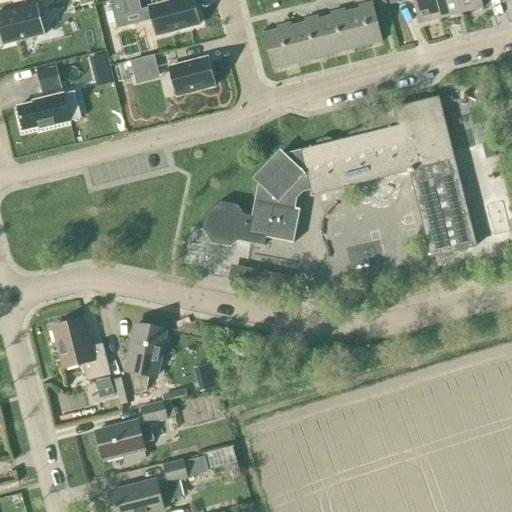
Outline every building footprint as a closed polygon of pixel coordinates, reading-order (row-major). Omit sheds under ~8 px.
[(142,11),(138,0),(117,0),(110,2),(114,18),(142,11)] [(192,0),(184,0),(153,8),(160,35),(199,26),(192,0)] [(412,0),(419,24),(440,19),(435,0),(412,0)] [(435,0),(440,19),(461,14),(457,0),(435,0)] [(457,0),(461,14),(483,8),(480,0),(457,0)] [(359,10),(345,14),(354,50),(382,42),(372,3),(359,7),(359,10)] [(38,5),(0,14),(0,38),(2,47),(45,35),(38,5)] [(332,17),(318,20),(328,56),(354,50),(345,14),(344,10),(331,14),(332,17)] [(305,24),(291,27),(300,63),(328,56),(318,20),(318,17),(305,20),(305,24)] [(277,28),(278,31),(263,34),(272,71),(300,63),(291,27),(290,24),(277,28)] [(107,66),(104,54),(93,57),(95,69),(107,66)] [(130,63),(133,74),(156,69),(153,57),(130,63)] [(176,97),(215,88),(208,60),(169,69),(176,97)] [(56,66),(36,71),(42,94),(61,89),(56,66)] [(18,108),(23,132),(39,128),(39,130),(70,122),(63,95),(33,102),(33,104),(18,108)] [(347,140),(334,144),(330,141),(325,140),(320,141),(317,144),(314,148),(302,152),(283,157),(280,154),(256,180),(258,182),(252,217),(243,216),(241,212),(220,203),(206,213),(202,230),(213,244),(229,248),(239,242),(264,247),(265,239),(293,244),(300,210),(294,209),(302,192),(311,190),(313,196),(409,172),(430,258),(475,247),(438,98),(393,109),(394,110),(387,112),(380,116),(368,126),(362,129),(351,133),(348,135),(347,139),(347,140)] [(485,160),(495,158),(491,142),(481,144),(485,160)] [(267,287),(269,277),(233,269),(231,279),(267,287)] [(82,365),(87,382),(110,376),(102,345),(90,348),(83,320),(52,328),(63,370),(82,365)] [(126,374),(128,378),(115,382),(122,406),(134,402),(132,396),(146,393),(149,378),(156,380),(166,333),(134,327),(125,373),(126,374)] [(97,382),(102,399),(114,396),(109,379),(97,382)] [(167,425),(177,422),(172,401),(162,404),(166,421),(167,425)] [(137,422),(96,432),(103,462),(144,451),(142,445),(154,442),(150,425),(166,421),(162,404),(141,409),(145,426),(138,428),(137,422)] [(189,475),(198,473),(195,458),(185,460),(189,475)] [(111,493),(115,511),(162,511),(161,507),(174,504),(173,501),(183,499),(179,482),(188,480),(183,462),(164,467),(167,480),(155,483),(154,482),(111,493)]
